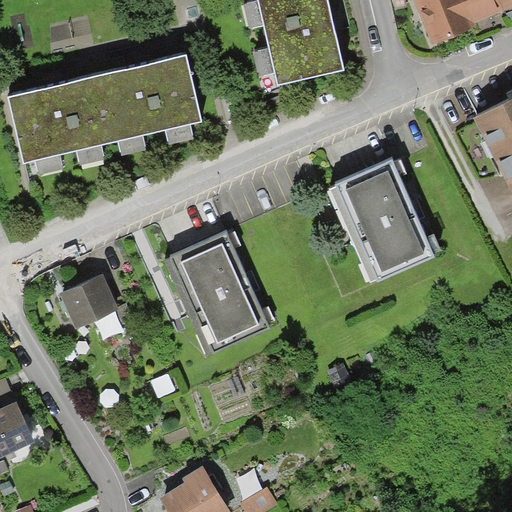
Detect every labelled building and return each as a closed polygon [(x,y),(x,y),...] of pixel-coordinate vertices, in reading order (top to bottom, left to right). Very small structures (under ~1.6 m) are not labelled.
[(326,0),(258,0),(277,79),(341,63),(326,0)] [(416,0),(431,41),(471,26),(460,0),(416,0)] [(500,0),(460,0),(471,26),(504,11),(500,0)] [(511,0),(500,0),(504,11),(511,6),(511,0)] [(187,54),(96,75),(111,142),(202,121),(187,54)] [(96,75),(7,95),(23,162),(111,142),(96,75)] [(511,109),(478,127),(511,194),(511,109)] [(391,167),(332,192),(370,280),(429,254),(391,167)] [(224,242),(164,266),(199,349),(258,325),(224,242)] [(99,279),(61,296),(76,331),(115,314),(99,279)] [(11,400),(0,405),(0,451),(29,439),(11,400)] [(195,471),(161,494),(173,511),(219,511),(222,511),(195,471)]
